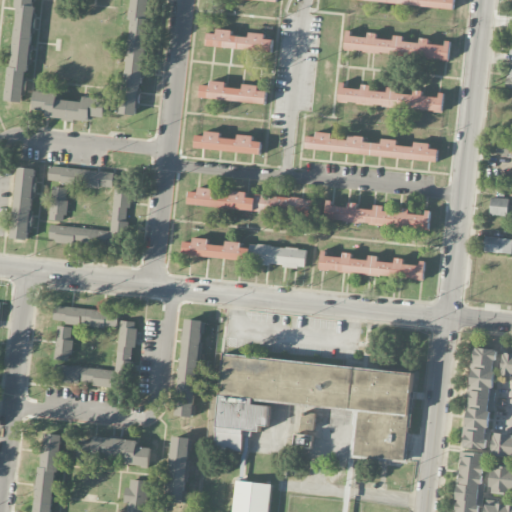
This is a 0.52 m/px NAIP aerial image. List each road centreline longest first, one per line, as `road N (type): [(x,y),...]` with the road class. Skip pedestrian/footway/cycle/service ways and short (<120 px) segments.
road 1 (residential): [(484,0),(425,511)]
road 2 (residential): [(511,322),(0,267)]
road 3 (residential): [(462,195),(166,163)]
road 4 (residential): [(183,0),(153,285)]
road 5 (residential): [(10,407),(146,417),(160,401),(174,287)]
road 6 (residential): [(25,270),(0,501)]
road 7 (residential): [(167,150),(16,134),(0,142)]
